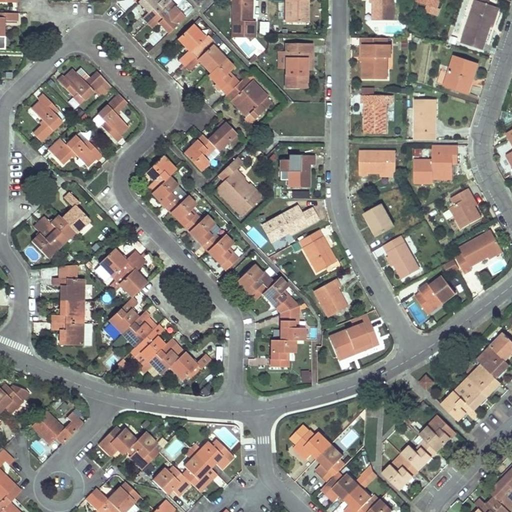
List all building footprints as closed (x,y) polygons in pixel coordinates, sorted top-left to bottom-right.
[(140,0),(138,2),(148,12),(142,18),(148,23),(170,2),(168,0),(140,0)] [(170,2),(148,23),(153,29),(158,23),(169,34),(185,18),(194,9),(185,0),(183,0),(175,8),(170,2)] [(249,21),(249,12),(249,4),(252,4),(252,0),(233,0),(232,37),(255,38),(256,21),(252,21),(249,21)] [(285,0),(286,23),(295,23),(304,23),(304,0),(306,0),(285,0)] [(372,0),(373,2),(373,21),(394,21),(393,0),(372,0)] [(416,0),(416,2),(428,6),(425,12),(440,17),(442,10),(437,9),(439,0),(416,0)] [(485,43),(488,35),(490,27),(491,26),(489,26),(493,15),(496,16),(499,9),(475,0),(464,36),(485,43)] [(0,36),(3,37),(4,29),(4,21),(17,21),(17,13),(4,13),(3,18),(0,18),(0,36)] [(194,56),(211,39),(208,36),(205,39),(192,25),(177,39),(188,51),(179,60),(184,65),(194,56)] [(485,43),(464,36),(461,44),(483,50),(485,43)] [(363,61),(363,62),(363,79),(387,79),(387,58),(391,57),(391,46),(387,46),(387,39),(360,38),(360,47),(362,47),(363,58),(366,58),(366,61),(363,61)] [(215,43),(211,39),(194,56),(184,65),(190,72),(199,62),(210,73),(225,59),(212,46),(215,43)] [(285,45),(285,67),(285,88),(306,88),(306,68),(311,68),(312,45),(285,45)] [(445,86),(457,90),(468,94),(478,65),(454,57),(445,86)] [(233,68),(225,59),(210,73),(208,76),(216,85),(218,82),(223,87),(221,89),(226,95),(230,91),(239,83),(233,77),(230,80),(226,76),(229,72),(233,68)] [(73,70),(69,74),(64,78),(65,79),(60,83),(73,96),(77,93),(84,101),(94,91),(101,98),(112,88),(105,81),(97,73),(90,79),(80,69),(76,73),(73,70)] [(272,103),(251,81),(246,76),(242,79),(239,83),(230,91),(235,97),(231,101),(246,117),(250,113),(256,119),(264,110),(265,110),(272,103)] [(226,96),(231,101),(235,97),(230,91),(226,95),(226,96)] [(84,101),(77,93),(73,96),(80,104),(84,101)] [(120,136),(124,132),(129,128),(117,116),(116,115),(119,111),(127,103),(119,95),(98,115),(105,123),(102,127),(115,140),(119,135),(120,136)] [(387,134),(387,104),(393,104),(394,96),(362,96),(362,104),(365,104),(365,134),(376,134),(387,134)] [(41,102),(40,102),(32,109),(43,121),(45,123),(41,126),(33,134),(41,142),(51,132),(62,122),(54,114),(58,111),(46,97),(41,102)] [(415,100),(415,120),(414,140),(435,140),(436,100),(415,100)] [(250,113),(246,117),(243,120),(249,125),(256,119),(250,113)] [(219,129),(226,123),(223,121),(217,127),(219,129)] [(219,129),(208,141),(215,149),(218,151),(228,142),(236,134),(231,128),(226,123),(219,129)] [(76,136),(83,144),(87,141),(80,133),(76,136)] [(230,144),(238,136),(236,134),(228,142),(230,144)] [(76,156),(87,167),(96,159),(95,159),(100,154),(87,141),(83,144),(76,136),(66,146),(55,157),(63,165),(71,157),(74,154),(76,156)] [(197,141),(199,143),(194,148),(192,145),(183,154),(200,172),(209,163),(205,158),(202,155),(206,151),(210,154),(215,149),(208,141),(203,136),(197,141)] [(60,140),(49,151),(55,157),(66,146),(60,140)] [(437,173),(436,174),(436,175),(452,175),(453,164),(453,155),(458,155),(458,146),(433,146),(432,161),(414,161),(414,183),(433,183),(433,180),(433,173),(437,173)] [(368,173),(374,173),(381,173),(396,173),(396,153),(359,152),(359,175),(368,175),(368,173)] [(288,188),(309,188),(309,171),(306,171),(306,164),(309,165),(314,165),(314,156),(299,155),(299,158),(299,160),(288,160),(280,160),(280,172),(284,172),(288,172),(288,180),(288,188)] [(169,177),(176,171),(163,157),(146,173),(154,182),(148,188),(153,193),(169,177)] [(242,217),(257,203),(245,189),(248,186),(243,181),(234,172),(236,170),(243,164),(236,158),(230,164),(218,175),(224,181),(216,189),(242,217)] [(244,179),(236,170),(234,172),(243,181),(244,179)] [(178,186),(169,177),(153,193),(152,194),(160,203),(162,201),(167,206),(165,208),(170,213),(183,201),(177,196),(174,198),(170,194),(173,191),(178,186)] [(261,199),(248,186),(245,189),(257,203),(261,199)] [(472,196),(470,193),(468,189),(451,199),(455,206),(450,208),(461,230),(481,219),(475,208),(470,198),(472,196)] [(76,234),(83,227),(90,221),(76,206),(79,203),(70,193),(64,198),(73,208),(62,219),(75,233),(76,234)] [(189,233),(202,220),(196,215),(193,218),(189,213),(192,211),(197,206),(188,197),(183,201),(170,213),(179,222),(181,220),(185,225),(183,227),(189,233)] [(377,237),(386,232),(394,227),(382,205),(365,215),(377,237)] [(301,215),(297,207),(262,227),(271,242),(289,232),(290,235),(317,220),(312,210),(301,215)] [(75,233),(62,219),(59,216),(50,224),(44,217),(39,223),(61,246),(75,233)] [(206,216),(202,220),(189,233),(198,242),(199,240),(204,244),(202,246),(208,252),(220,240),(215,234),(212,237),(207,232),(210,230),(215,225),(206,216)] [(61,246),(39,223),(34,228),(40,234),(32,242),(48,259),(61,246)] [(336,262),(327,246),(319,231),(299,241),(316,273),(336,262)] [(465,274),(468,272),(472,270),(471,267),(489,257),(501,250),(491,231),(460,249),(462,254),(455,258),(465,274)] [(225,235),(220,240),(208,252),(216,261),(218,259),(223,264),(221,266),(226,271),(239,259),(234,253),(230,256),(226,252),(229,249),(233,245),(225,235)] [(390,256),(395,265),(403,279),(419,270),(401,236),(384,246),(390,256)] [(115,281),(130,267),(140,257),(135,252),(125,261),(114,249),(99,264),(100,265),(111,276),(115,281)] [(491,259),(503,253),(501,250),(489,257),(491,259)] [(140,257),(130,267),(115,281),(132,298),(140,290),(147,283),(136,272),(145,263),(140,257)] [(504,259),(489,267),(493,274),(508,266),(504,259)] [(447,273),(458,270),(456,260),(444,263),(447,273)] [(262,295),(268,289),(274,283),(264,272),(263,274),(254,265),(236,282),(245,291),(243,292),(249,298),(250,297),(255,302),(262,295)] [(415,297),(420,303),(424,308),(430,304),(432,307),(445,298),(447,300),(455,294),(443,277),(430,286),(428,283),(420,290),(421,293),(415,297)] [(61,286),(60,300),(83,301),(84,279),(53,278),(53,285),(61,286)] [(276,308),(281,314),(299,307),(289,296),(285,299),(281,294),(284,291),(289,287),(280,278),(274,283),(268,289),(262,295),(264,296),(271,304),(273,302),(277,306),(276,308)] [(347,307),(342,298),(337,289),(341,287),(336,279),(314,292),(328,317),(347,307)] [(121,335),(138,318),(131,309),(137,304),(132,298),(108,321),(121,335)] [(424,308),(428,314),(447,300),(445,298),(432,307),(430,304),(424,308)] [(83,301),(60,300),(60,315),(52,315),(52,322),(83,323),(83,301)] [(299,307),(281,314),(281,322),(284,322),(283,328),(280,328),(280,341),(295,341),(304,342),(304,329),(298,329),(293,329),(294,322),(298,322),(299,307)] [(150,317),(145,312),(138,318),(121,335),(112,343),(118,349),(127,340),(134,348),(135,348),(152,332),(158,326),(150,317)] [(369,341),(376,338),(366,314),(350,320),(353,328),(338,334),(340,337),(330,341),(338,360),(371,347),(369,341)] [(83,323),(52,322),(52,331),(60,331),(59,345),(82,346),(83,323)] [(158,326),(152,332),(135,348),(130,353),(143,366),(148,362),(165,345),(157,337),(164,331),(158,325),(158,326)] [(308,339),(316,339),(316,328),(308,329),(308,339)] [(511,341),(504,334),(490,347),(506,362),(511,355),(511,341)] [(376,338),(369,341),(371,347),(378,344),(376,338)] [(176,344),(171,339),(165,345),(148,362),(149,363),(160,375),(161,375),(169,367),(178,359),(184,353),(176,345),(176,344)] [(271,341),(270,353),(273,353),(273,360),(270,360),(270,367),(287,368),(288,364),(288,360),(284,360),(284,354),(288,354),(294,354),(295,341),(280,341),(271,341)] [(510,366),(506,362),(490,347),(477,360),(481,365),(497,380),(510,366)] [(178,359),(169,367),(182,381),(188,376),(191,379),(210,361),(204,355),(195,364),(184,353),(178,359)] [(501,384),(497,380),(481,365),(468,378),(488,397),(501,384)] [(302,371),(302,383),(312,383),(312,371),(302,371)] [(426,376),(419,383),(426,391),(434,383),(426,376)] [(474,411),(488,397),(468,378),(455,392),(474,411)] [(26,391),(13,385),(9,388),(5,384),(0,388),(0,408),(3,406),(6,409),(9,412),(21,400),(19,398),(26,391)] [(28,394),(26,391),(19,398),(21,400),(28,394)] [(478,415),(474,411),(455,392),(442,405),(458,422),(462,418),(466,414),(473,420),(478,415)] [(23,402),(21,400),(9,412),(11,414),(23,402)] [(32,425),(35,428),(37,430),(36,432),(49,445),(55,438),(62,444),(75,430),(70,425),(64,430),(54,421),(55,420),(47,411),(32,425)] [(72,422),(75,425),(78,428),(83,422),(72,412),(67,417),(72,422)] [(439,416),(429,426),(433,431),(443,421),(439,416)] [(425,440),(437,452),(446,444),(444,442),(449,437),(450,439),(456,433),(443,421),(433,431),(429,426),(420,435),(425,440)] [(132,446),(137,441),(124,428),(120,432),(116,427),(100,443),(112,456),(119,449),(124,454),(132,446)] [(314,454),(318,458),(331,445),(319,433),(315,436),(310,431),(294,448),(307,460),(314,454)] [(145,432),(137,441),(132,446),(136,450),(130,457),(143,469),(159,452),(154,447),(157,444),(151,438),(145,432)] [(177,440),(166,451),(173,457),(184,447),(177,440)] [(190,449),(196,454),(209,467),(213,463),(220,469),(232,456),(216,440),(211,445),(208,442),(201,449),(195,444),(190,449)] [(401,455),(418,472),(427,463),(425,461),(430,456),(432,458),(437,452),(425,440),(415,450),(410,445),(401,455)] [(323,476),(329,482),(339,472),(346,465),(340,460),(343,457),(331,445),(318,458),(323,463),(317,469),(323,476)] [(0,456),(3,460),(6,462),(9,465),(14,459),(3,449),(0,451),(0,456)] [(209,467),(196,454),(183,467),(187,470),(182,475),(190,483),(198,491),(211,478),(208,475),(204,472),(209,467)] [(418,472),(401,455),(383,474),(400,491),(408,482),(407,481),(411,476),(413,477),(418,472)] [(0,497),(2,500),(16,485),(7,476),(6,477),(0,471),(0,463),(1,462),(0,461),(0,497)] [(190,483),(182,475),(173,466),(168,471),(165,468),(152,481),(163,492),(166,494),(171,489),(177,495),(190,483)] [(371,466),(361,476),(365,480),(370,475),(373,472),(372,467),(371,466)] [(339,472),(329,482),(322,489),(335,502),(342,495),(346,499),(359,486),(355,482),(347,474),(344,478),(339,472)] [(361,476),(355,482),(359,486),(365,480),(361,476)] [(511,486),(504,479),(500,483),(491,493),(495,497),(510,511),(511,509),(511,486)] [(139,496),(132,489),(125,482),(116,491),(117,493),(109,501),(103,507),(108,511),(125,511),(135,502),(134,501),(139,496)] [(16,485),(2,500),(0,502),(0,501),(0,509),(1,510),(0,511),(20,511),(19,510),(17,511),(9,503),(14,498),(22,490),(19,488),(16,485)] [(372,498),(359,486),(346,499),(351,504),(345,510),(346,511),(368,511),(381,500),(375,495),(372,498)] [(100,503),(106,497),(96,488),(90,495),(100,503)] [(108,511),(103,507),(100,503),(90,495),(85,500),(97,511),(108,511)] [(109,501),(106,497),(100,503),(103,507),(109,501)] [(483,511),(510,511),(495,497),(487,505),(481,499),(476,504),(480,509),(483,511)] [(166,511),(175,511),(176,511),(165,500),(154,511),(152,511),(162,511),(163,511),(165,510),(166,511)] [(381,500),(368,511),(392,511),(393,511),(381,500)]
